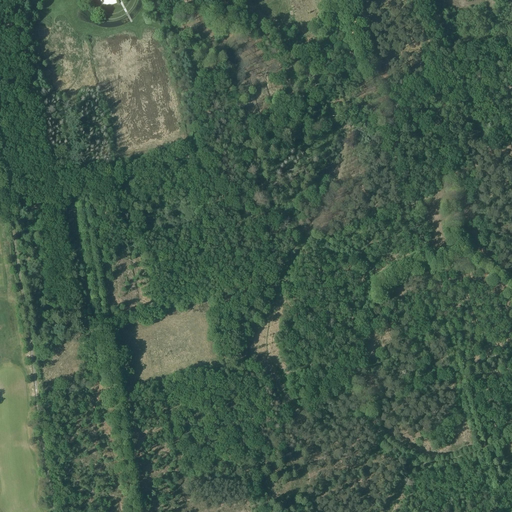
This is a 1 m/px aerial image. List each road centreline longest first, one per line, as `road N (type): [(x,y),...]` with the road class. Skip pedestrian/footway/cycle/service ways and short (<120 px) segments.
road 1 (track): [(239,0),(240,22),(205,86),(200,119),(224,200),(306,240),(280,274),(267,351),(278,391),(311,435),(303,489),(324,511)]
road 2 (track): [(384,511),(403,478),(425,464),(483,452),(511,432)]
